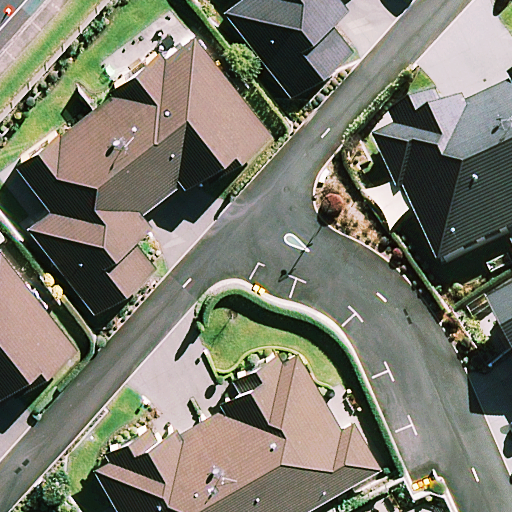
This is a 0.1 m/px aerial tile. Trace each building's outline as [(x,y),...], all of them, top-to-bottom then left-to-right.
[(243,0),(226,13),(290,99),(351,54),(329,24),(346,11),(337,0),(243,0)] [(163,61),(158,55),(15,168),(49,211),(27,229),(95,315),(154,269),(132,241),(150,226),(141,214),(179,184),(184,191),(223,160),(229,167),(269,135),(192,38),(163,61)] [(511,237),(511,92),(447,122),(438,103),(395,123),(400,134),(384,142),(443,270),(511,237)] [(0,397),(31,373),(37,380),(74,351),(0,256),(0,397)] [(511,311),(493,322),(511,355),(511,311)] [(96,474),(116,509),(117,511),(304,511),(377,470),(348,422),(337,428),(290,348),(231,383),(240,398),(179,434),(175,428),(96,474)]
